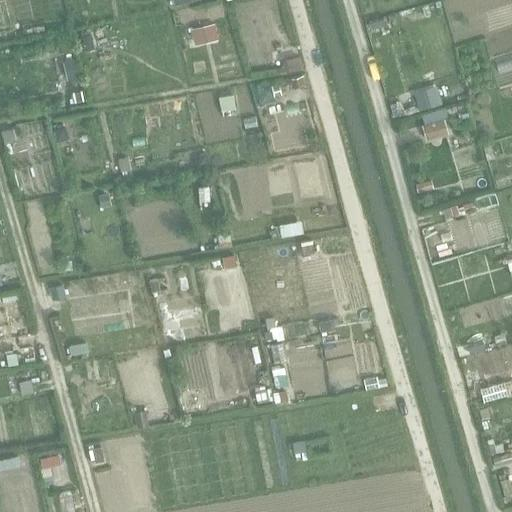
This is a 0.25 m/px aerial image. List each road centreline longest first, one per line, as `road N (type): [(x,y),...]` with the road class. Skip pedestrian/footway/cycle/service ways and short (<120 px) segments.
road 1 (track): [(494,511),(349,0)]
road 2 (track): [(296,0),(438,511)]
road 3 (track): [(94,511),(0,176)]
